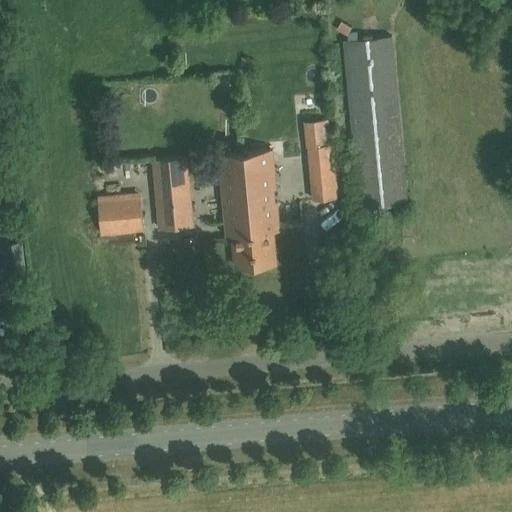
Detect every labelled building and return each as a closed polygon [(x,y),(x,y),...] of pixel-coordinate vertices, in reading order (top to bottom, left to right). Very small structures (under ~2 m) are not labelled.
[(359,206),(407,202),(392,34),(344,39),(359,206)] [(312,199),(339,197),(334,142),(308,145),(312,199)] [(245,151),(255,264),(274,262),(272,230),(279,229),(272,149),(245,151)] [(255,264),(245,151),(218,153),(225,234),(233,233),(235,265),(255,264)] [(159,226),(193,223),(186,156),(153,159),(159,226)] [(122,166),(102,167),(103,184),(123,182),(122,166)] [(0,215),(10,214),(7,184),(0,184),(0,215)] [(144,230),(140,195),(98,199),(101,233),(144,230)] [(21,241),(1,243),(4,271),(24,269),(21,241)]
